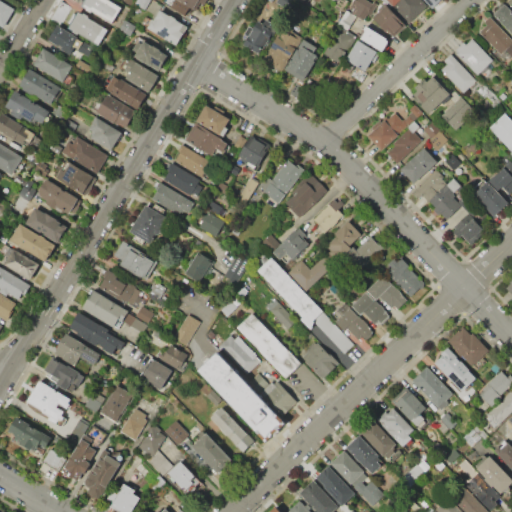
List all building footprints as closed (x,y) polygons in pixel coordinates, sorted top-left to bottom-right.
[(81,0),(101,0),(116,8),(107,24),(88,12),(87,14),(81,11),(82,9),(77,6),(81,0)] [(148,0),(135,0),(133,3),(144,9),(148,0)] [(206,0),(198,15),(189,9),(183,18),(168,9),(173,1),(171,0),(206,0)] [(276,0),(275,3),(289,10),(293,0),(276,0)] [(355,0),(366,0),(371,3),(362,19),(351,13),(353,8),(349,7),(351,3),(354,3),(355,0)] [(406,23),(425,6),(418,0),(384,0),(391,7),(406,23)] [(440,0),(423,0),(431,9),(440,0)] [(0,28),(2,30),(14,9),(0,1),(0,28)] [(511,36),(492,16),(503,5),(511,14),(511,36)] [(369,19),(383,6),(404,27),(390,39),(369,19)] [(156,10),(185,28),(173,47),(143,30),(156,10)] [(346,10),(356,17),(347,30),(337,24),(346,10)] [(74,13),(77,15),(78,14),(84,17),(83,19),(103,31),(94,47),(75,34),(74,36),(69,33),(69,32),(64,29),(74,13)] [(482,23),(488,17),(511,41),(511,59),(504,51),(500,55),(478,33),(486,27),(482,23)] [(124,19),(136,26),(131,36),(118,29),(124,19)] [(53,25),(75,39),(73,40),(79,43),(80,42),(95,51),(90,59),(71,49),(67,56),(57,50),(58,48),(55,46),(54,47),(44,40),(53,25)] [(240,45),(250,26),(267,36),(257,55),(240,45)] [(362,27),(386,41),(379,51),(357,39),(361,31),(359,30),(362,27)] [(321,54),(336,64),(352,39),(337,29),(321,54)] [(262,60),(268,67),(278,70),(297,40),(278,30),(262,60)] [(475,75),(491,60),(471,39),(464,45),(462,42),(453,52),(475,75)] [(281,71),(300,82),(316,56),(310,53),(313,48),(300,40),(281,71)] [(355,41),(378,54),(372,63),(369,62),(362,72),(342,60),(355,41)] [(139,42),(165,56),(157,71),(130,57),(139,42)] [(40,49),(68,66),(60,83),(30,66),(40,49)] [(461,94),(475,81),(449,54),(442,61),(445,64),(439,70),(461,94)] [(79,59),(95,69),(91,76),(75,65),(79,59)] [(103,59),(114,66),(110,72),(99,65),(103,59)] [(128,60),(155,75),(146,93),(123,77),(125,72),(121,70),(128,60)] [(25,69),(57,88),(48,104),(16,86),(25,69)] [(409,96),(415,91),(412,88),(422,79),(424,82),(431,76),(448,94),(426,115),(409,96)] [(116,79),(143,95),(136,110),(108,94),(116,79)] [(484,83),(502,102),(495,109),(491,104),(493,102),(486,96),(485,97),(477,90),(484,83)] [(11,91),(46,112),(40,124),(30,119),(29,123),(1,107),(11,91)] [(104,95),(132,111),(124,128),(94,112),(104,95)] [(439,116),(454,131),(474,111),(459,97),(439,116)] [(57,104),(66,110),(61,117),(52,112),(57,104)] [(193,121),(203,105),(227,120),(217,136),(193,121)] [(414,105),(421,112),(417,116),(410,109),(414,105)] [(366,137),(380,152),(416,117),(411,111),(402,120),(395,113),(389,119),(387,117),(366,137)] [(69,113),(80,120),(72,131),(61,124),(69,113)] [(0,114),(32,134),(26,145),(21,142),(20,145),(0,133),(0,114)] [(488,129),(503,114),(511,123),(511,158),(509,155),(511,152),(488,129)] [(93,117),(121,134),(117,142),(115,141),(110,151),(88,138),(91,132),(86,130),(93,117)] [(414,121),(420,127),(414,132),(409,125),(414,121)] [(433,121),(449,141),(436,151),(427,140),(431,137),(424,129),(433,121)] [(184,141),(194,125),(229,145),(223,155),(215,151),(210,157),(184,141)] [(387,154),(394,147),(392,144),(409,127),(421,141),(397,165),(387,154)] [(239,136),(249,142),(251,139),(263,147),(257,157),(260,158),(253,172),(243,166),(238,172),(231,168),(237,157),(235,156),(239,150),(233,146),(239,136)] [(74,137),(108,157),(96,175),(68,160),(69,158),(67,156),(71,148),(69,147),(74,137)] [(173,162),(179,153),(176,152),(180,145),(209,162),(201,178),(173,162)] [(0,146),(20,158),(10,177),(0,170),(0,146)] [(32,150),(40,156),(36,163),(27,157),(32,150)] [(399,171),(422,150),(436,165),(413,185),(399,171)] [(453,154),(462,164),(452,173),(443,162),(453,154)] [(474,158),(480,166),(476,169),(470,161),(474,158)] [(286,160),(297,168),(298,167),(304,171),(276,207),(261,194),(286,160)] [(34,169),(40,161),(48,166),(46,168),(50,171),(46,176),(34,169)] [(491,179),(509,197),(511,194),(511,165),(508,161),(491,179)] [(66,163),(96,178),(91,186),(91,189),(88,193),(85,196),(53,179),(57,170),(61,172),(66,163)] [(169,163),(199,181),(197,185),(202,188),(197,196),(191,193),(189,197),(163,181),(167,171),(165,170),(169,163)] [(410,193),(434,170),(442,176),(441,179),(446,184),(444,187),(454,196),(451,199),(459,206),(445,221),(421,196),(416,200),(410,193)] [(267,176),(271,179),(264,188),(260,184),(267,176)] [(28,178),(33,182),(30,186),(36,190),(28,201),(18,194),(28,178)] [(250,178),(258,183),(247,200),(239,194),(250,178)] [(455,178),(462,186),(453,193),(447,185),(455,178)] [(44,179),(80,201),(78,206),(77,210),(74,213),(72,214),(68,212),(66,215),(34,197),(44,179)] [(216,188),(220,181),(230,187),(226,194),(216,188)] [(157,182),(193,204),(187,214),(181,211),(178,215),(151,199),(155,191),(153,189),(157,182)] [(284,204),(304,183),(310,190),(318,183),(327,191),(299,218),(284,204)] [(471,196),(492,219),(508,206),(485,183),(471,196)] [(17,195),(27,202),(18,215),(8,209),(17,195)] [(206,207),(210,200),(222,208),(218,214),(206,207)] [(127,233),(143,206),(151,211),(154,205),(163,210),(160,215),(164,218),(158,228),(159,231),(156,236),(153,235),(147,245),(143,242),(140,246),(131,241),(134,237),(127,233)] [(313,220),(319,227),(316,230),(322,236),(342,218),(336,211),(333,213),(327,206),(313,220)] [(32,208),(65,229),(55,244),(22,224),(32,208)] [(197,227),(207,212),(224,223),(214,238),(197,227)] [(453,226),(467,215),(484,232),(469,245),(462,237),(458,239),(453,233),(457,229),(453,226)] [(347,222),(333,235),(335,238),(324,247),(329,252),(309,271),(301,262),(288,274),(305,292),(348,250),(346,248),(360,236),(347,222)] [(243,227),(237,235),(232,232),(237,223),(243,227)] [(15,225),(53,246),(43,265),(6,241),(15,225)] [(271,254),(297,229),(305,236),(302,240),(307,244),(290,261),(285,255),(278,261),(271,254)] [(260,244),(270,234),(279,243),(269,253),(260,244)] [(343,257),(351,249),(354,251),(370,237),(381,248),(358,271),(343,257)] [(121,242),(157,263),(145,282),(118,266),(119,263),(111,257),(121,242)] [(9,250),(37,266),(27,282),(1,265),(9,250)] [(237,253),(249,260),(236,283),(224,276),(237,253)] [(195,255),(211,263),(198,284),(184,276),(195,255)] [(255,272),(269,259),(353,345),(344,355),(313,323),(309,331),(255,272)] [(386,265),(391,260),(395,263),(400,259),(424,285),(410,298),(386,274),(390,269),(386,265)] [(0,270),(29,287),(23,296),(20,295),(17,300),(0,289),(0,270)] [(105,270),(100,277),(102,279),(98,287),(131,306),(140,291),(105,270)] [(365,292),(382,276),(407,302),(397,311),(393,307),(390,310),(378,298),(374,301),(365,292)] [(154,281),(164,286),(158,297),(148,292),(154,281)] [(79,309),(90,292),(126,312),(115,331),(79,309)] [(349,307),(364,294),(388,318),(380,325),(377,321),(373,325),(363,313),(358,316),(349,307)] [(0,295),(15,304),(5,322),(0,318),(0,295)] [(266,307),(270,303),(271,305),(275,301),(296,322),(287,330),(281,323),(278,325),(275,321),(277,319),(266,307)] [(135,315),(141,304),(154,312),(148,323),(135,315)] [(334,322),(348,310),(372,332),(363,340),(360,337),(357,340),(346,330),(343,332),(334,322)] [(67,328),(76,313),(108,331),(105,334),(123,343),(119,350),(113,347),(109,355),(95,345),(93,347),(78,338),(79,336),(67,328)] [(123,321),(127,313),(146,324),(142,332),(123,321)] [(235,328),(250,314),(300,365),(285,379),(235,328)] [(172,339),(184,347),(201,323),(187,316),(172,339)] [(448,342),(463,328),(472,337),(474,334),(490,351),(473,368),(448,342)] [(65,333),(100,353),(94,365),(79,356),(74,365),(53,353),(65,333)] [(249,371),(259,363),(255,358),(255,356),(236,337),(233,340),(230,336),(218,346),(242,372),(249,371)] [(159,357),(168,344),(187,355),(178,370),(159,357)] [(302,358),(317,344),(338,363),(321,379),(302,358)] [(436,365),(444,358),(442,355),(449,349),(479,378),(464,394),(436,365)] [(192,369),(212,351),(281,423),(261,442),(192,369)] [(52,356),(83,375),(78,385),(70,380),(65,389),(55,383),(59,377),(45,369),(52,356)] [(137,378),(150,359),(171,371),(159,391),(137,378)] [(413,382),(427,369),(454,396),(448,403),(451,405),(444,413),(413,382)] [(501,372),(508,379),(510,376),(511,378),(511,388),(493,408),(480,394),(501,372)] [(26,400),(39,379),(70,398),(68,402),(70,404),(67,409),(58,403),(56,407),(63,411),(60,415),(62,416),(61,418),(59,417),(58,419),(26,400)] [(259,393),(281,416),(296,403),(273,380),(259,393)] [(99,411),(115,384),(124,389),(108,417),(99,411)] [(392,403),(418,428),(426,421),(422,416),(427,410),(406,388),(392,403)] [(108,417),(124,389),(133,394),(117,422),(108,417)] [(484,418),(511,392),(511,393),(511,415),(497,430),(484,418)] [(96,398),(98,394),(105,397),(102,402),(96,398)] [(85,404),(90,396),(101,403),(96,411),(85,404)] [(207,417),(218,407),(252,442),(241,453),(207,417)] [(129,416),(134,408),(145,414),(142,418),(144,420),(133,438),(120,430),(128,416),(129,416)] [(378,421),(385,413),(388,415),(394,410),(414,431),(400,445),(378,421)] [(447,412),(457,423),(445,434),(435,423),(447,412)] [(7,431),(14,419),(49,439),(43,450),(35,446),(33,451),(13,439),(15,435),(7,431)] [(79,419),(88,424),(77,444),(68,438),(79,419)] [(136,447),(152,423),(165,438),(151,458),(136,447)] [(362,435),(375,423),(397,445),(394,448),(398,452),(388,462),(362,435)] [(478,423),(489,435),(485,439),(473,427),(478,423)] [(166,436),(174,427),(185,438),(176,447),(166,436)] [(473,428),(482,437),(469,449),(460,440),(473,428)] [(188,447),(214,474),(229,460),(203,432),(188,447)] [(61,471),(77,481),(96,450),(89,446),(93,439),(83,433),(61,471)] [(347,449),(374,477),(383,468),(379,464),(383,461),(360,437),(347,449)] [(511,470),(511,446),(510,445),(504,450),(500,448),(495,453),(511,470)] [(49,448),(64,456),(57,469),(42,461),(49,448)] [(172,464),(157,451),(147,461),(162,475),(172,464)] [(331,465),(357,494),(370,479),(345,452),(331,465)] [(106,454),(119,462),(98,498),(86,491),(89,487),(85,484),(84,479),(86,477),(88,476),(99,458),(103,460),(106,454)] [(479,471),(491,458),(511,479),(511,489),(504,497),(479,471)] [(424,459),(430,467),(425,471),(418,464),(424,459)] [(163,472),(177,461),(196,481),(181,494),(163,472)] [(440,461),(445,466),(439,470),(435,465),(440,461)] [(417,465),(425,473),(405,491),(397,482),(417,465)] [(317,479),(343,507),(354,496),(329,467),(317,479)] [(465,486),(478,473),(501,497),(489,510),(465,486)] [(360,492),(371,481),(384,492),(373,504),(360,492)] [(298,493),(314,511),(344,511),(313,482),(298,493)] [(116,511),(106,506),(120,484),(133,491),(130,494),(137,498),(129,511),(116,511)] [(463,511),(489,511),(466,489),(453,501),(463,511)] [(435,511),(448,499),(460,511),(435,511)] [(287,511),(300,502),(309,511),(287,511)]
